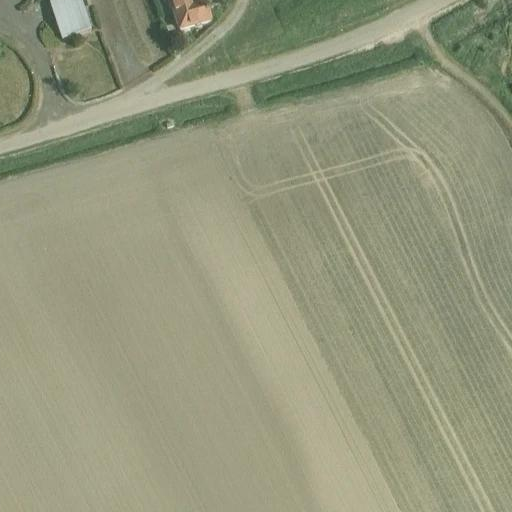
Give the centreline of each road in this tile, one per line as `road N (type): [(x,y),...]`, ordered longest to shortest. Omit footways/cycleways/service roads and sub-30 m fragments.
road 1 (unclassified): [(112,112),(244,76),(441,0)]
road 2 (unclassified): [(112,112),(213,39),(241,0)]
